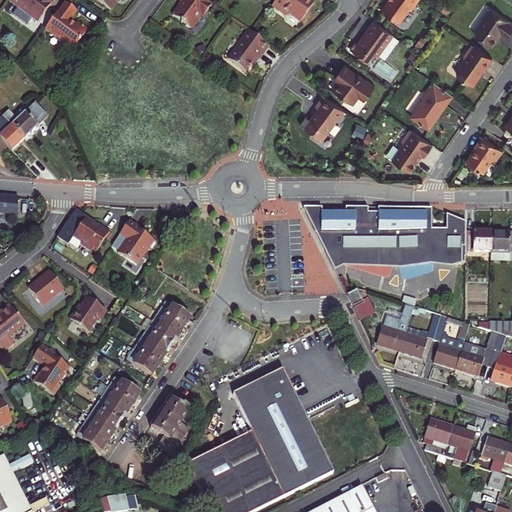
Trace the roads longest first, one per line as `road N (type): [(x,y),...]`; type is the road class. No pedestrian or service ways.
road 1 (residential): [(115,464),(227,284)]
road 2 (residential): [(356,0),(274,82),(247,168)]
road 3 (tertiary): [(259,189),(432,196)]
road 4 (tertiary): [(61,191),(219,192)]
road 5 (residential): [(432,196),(436,176),(511,66)]
road 6 (residential): [(373,377),(437,511)]
road 7 (residential): [(373,377),(511,418)]
road 8 (residential): [(341,312),(262,307),(227,284)]
